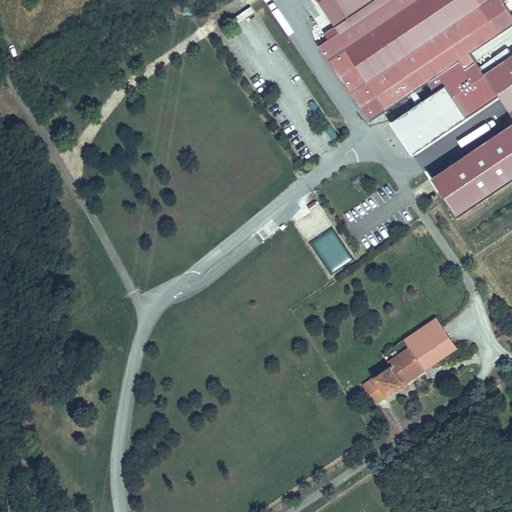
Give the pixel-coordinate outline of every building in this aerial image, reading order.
[(367,30),(358,17),(348,23),(356,37),(327,55),(356,103),(371,94),(379,109),(426,79),(467,52),(472,61),(485,53),(480,44),(511,23),(511,15),(502,0),(415,0),(388,17),(367,30)] [(347,0),(358,17),(367,30),(388,17),(384,11),(401,0),(347,0)] [(484,72),(511,54),(506,48),(479,66),(484,72)] [(413,151),(497,96),(511,115),(511,123),(432,178),(458,217),(511,180),(511,73),(504,62),(483,76),(472,61),(467,52),(426,79),(434,92),(392,120),(413,151)] [(365,117),(379,109),(371,94),(356,103),(365,117)] [(314,102),(308,107),(315,116),(322,111),(314,102)] [(404,110),(398,103),(386,112),(392,119),(404,110)] [(332,140),(338,135),(330,123),(324,128),(332,140)] [(308,240),(326,275),(351,262),(333,227),(308,240)] [(409,386),(461,352),(440,318),(384,355),(393,369),(365,388),(377,407),(404,389),(407,394),(412,391),(409,386)]
